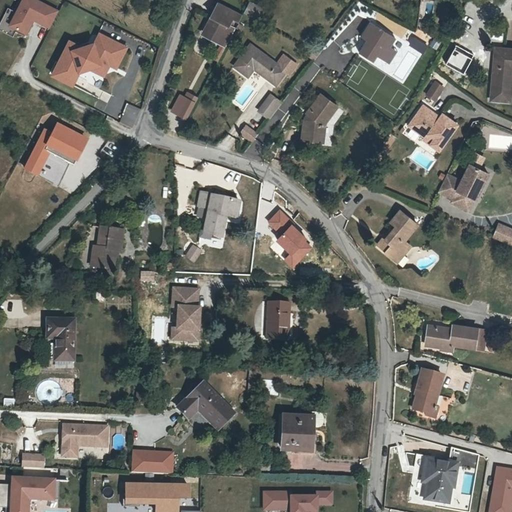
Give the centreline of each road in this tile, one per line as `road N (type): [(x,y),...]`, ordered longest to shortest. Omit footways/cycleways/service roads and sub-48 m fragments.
road 1 (residential): [(150,131),(289,187),(363,272),(384,346),(373,511)]
road 2 (residential): [(0,287),(150,131)]
road 3 (residential): [(150,131),(189,0)]
